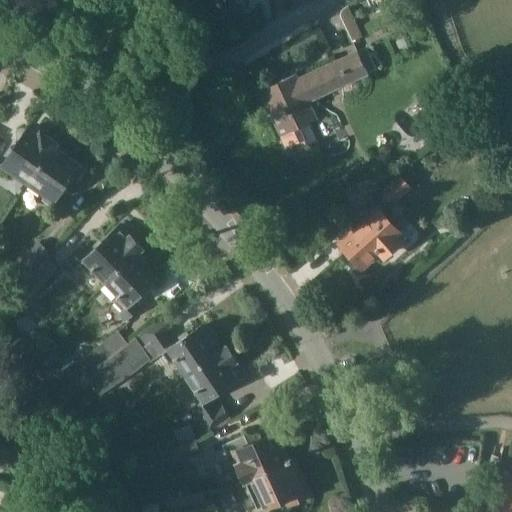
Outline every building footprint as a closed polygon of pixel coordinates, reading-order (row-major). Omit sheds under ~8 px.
[(214,0),(217,16),(245,11),(243,0),(214,0)] [(356,22),(345,27),(352,42),(363,37),(356,22)] [(317,120),(308,101),(367,74),(357,51),(297,79),(295,75),(261,91),(273,118),(272,119),(286,149),(295,144),(298,151),(305,148),(306,149),(310,148),(309,146),(317,142),(308,124),(317,120)] [(442,114),(429,124),(438,135),(451,125),(442,114)] [(28,184),(56,145),(55,145),(56,144),(42,134),(38,137),(27,130),(26,131),(25,130),(24,130),(20,131),(19,132),(18,133),(18,136),(19,138),(19,140),(1,165),(28,184)] [(57,146),(56,145),(28,184),(55,203),(73,178),(76,181),(85,170),(67,157),(68,156),(68,155),(67,154),(57,146)] [(399,176),(378,193),(389,207),(410,189),(399,176)] [(378,210),(341,243),(362,266),(380,250),(384,254),(398,242),(393,237),(398,232),(378,210)] [(106,283),(139,252),(143,248),(120,225),(89,256),(81,248),(68,261),(76,269),(81,264),(89,272),(93,269),(106,283)] [(7,277),(18,288),(46,258),(51,252),(37,239),(17,262),(19,264),(7,277)] [(149,263),(139,252),(106,283),(120,297),(116,300),(123,307),(118,313),(125,321),(139,307),(133,301),(156,278),(145,267),(149,263)] [(46,258),(18,288),(8,299),(20,310),(58,269),(46,258)] [(160,315),(127,341),(89,371),(102,391),(131,370),(127,365),(142,354),(139,348),(149,342),(157,356),(167,349),(184,374),(221,349),(214,337),(209,340),(200,327),(172,344),(165,332),(169,330),(160,315)] [(117,329),(91,350),(80,359),(89,371),(127,341),(117,329)] [(226,346),(221,349),(184,374),(202,400),(192,406),(207,430),(228,417),(221,407),(216,410),(208,398),(239,376),(231,364),(235,361),(226,346)] [(49,411),(54,418),(62,412),(57,405),(49,411)] [(170,431),(176,445),(193,439),(188,425),(170,431)] [(233,449),(246,479),(293,458),(293,457),(292,457),(291,456),(290,457),(284,443),(280,445),(275,432),(260,439),(259,437),(244,444),(241,435),(217,445),(221,454),(233,449)] [(41,434),(38,435),(29,437),(31,445),(40,443),(43,442),(41,434)] [(193,439),(176,445),(165,449),(169,463),(197,453),(193,439)] [(293,458),(246,479),(259,508),(267,505),(268,507),(287,498),(288,501),(296,498),(296,497),(308,491),(300,474),(293,458)] [(204,494),(167,499),(168,511),(171,511),(206,507),(204,494)]
